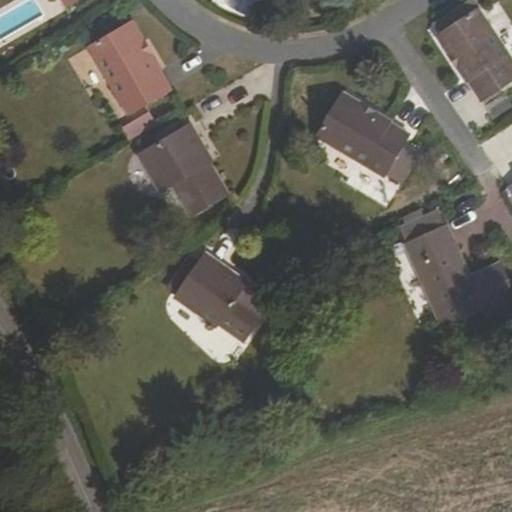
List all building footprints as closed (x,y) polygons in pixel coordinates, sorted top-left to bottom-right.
[(467,16),(475,11),(468,1),(460,5),(467,16)] [(450,27),(467,16),(460,5),(444,16),(450,27)] [(511,79),(511,60),(478,9),(475,11),(467,16),(450,27),(443,32),(439,35),(483,98),(511,79)] [(443,32),(450,27),(444,16),(436,22),(443,32)] [(172,91),(132,25),(92,50),(131,115),(172,91)] [(321,135),(387,173),(405,142),(410,134),(344,96),(321,135)] [(142,155),(163,191),(174,184),(192,215),(229,193),(211,162),(214,160),(191,125),(142,155)] [(387,173),(401,182),(421,151),(405,142),(387,173)] [(511,291),(500,263),(469,276),(446,226),(407,243),(443,325),(483,307),(495,302),(511,294),(511,291)] [(193,277),(182,294),(179,299),(216,325),(219,320),(246,338),(263,311),(238,294),(246,281),(205,254),(199,263),(190,275),(193,277)] [(190,275),(199,263),(192,258),(183,270),(190,275)] [(171,287),(182,294),(193,277),(190,275),(183,270),(171,287)] [(179,299),(182,294),(171,287),(168,291),(179,299)] [(511,307),(511,294),(495,302),(500,313),(511,307)] [(488,319),(500,313),(495,302),(483,307),(488,319)]
